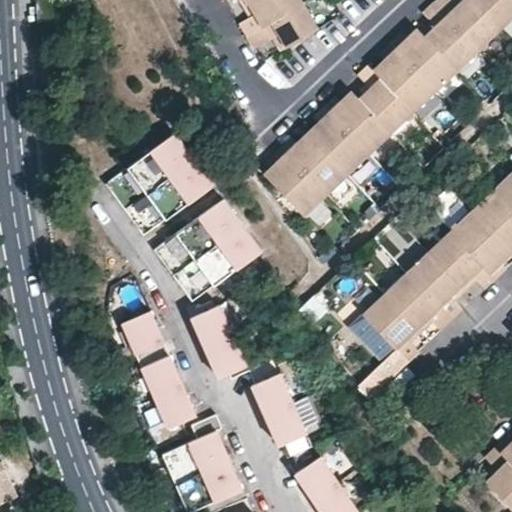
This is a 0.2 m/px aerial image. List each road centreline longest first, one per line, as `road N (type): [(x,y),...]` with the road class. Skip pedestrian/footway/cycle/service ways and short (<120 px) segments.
road 1 (tertiary): [(92,511),(41,357),(18,249),(0,50)]
road 2 (residential): [(98,197),(137,244),(209,386),(235,396),(292,511)]
road 3 (residential): [(202,0),(268,108),(294,103),(404,0)]
road 4 (residential): [(511,299),(444,371),(482,421)]
